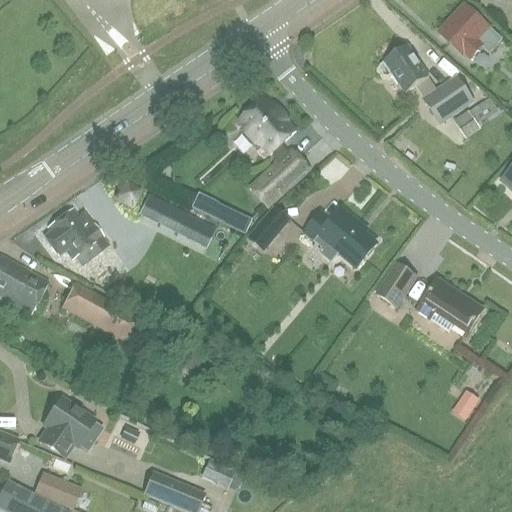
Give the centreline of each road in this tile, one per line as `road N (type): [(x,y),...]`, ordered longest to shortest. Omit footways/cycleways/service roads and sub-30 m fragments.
road 1 (residential): [(511,257),(346,130),(250,33)]
road 2 (tertiary): [(0,204),(250,33)]
